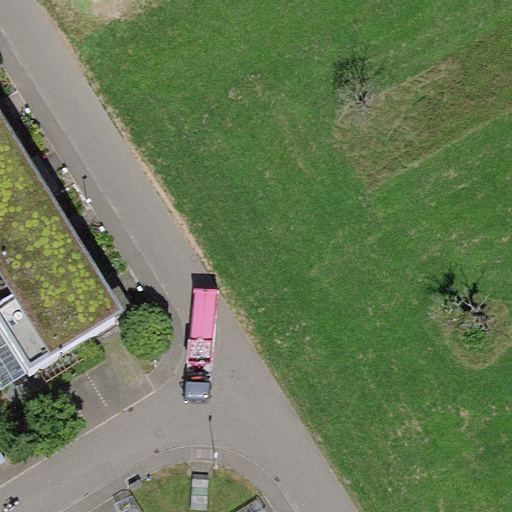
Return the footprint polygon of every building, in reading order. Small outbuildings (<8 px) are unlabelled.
[(0,114),(0,145),(14,137),(0,114)] [(14,137),(0,145),(0,225),(50,196),(14,137)] [(50,196),(0,225),(0,308),(87,256),(50,196)] [(87,256),(0,308),(0,326),(28,374),(124,316),(87,256)] [(147,511),(136,493),(116,506),(119,511),(147,511)]
